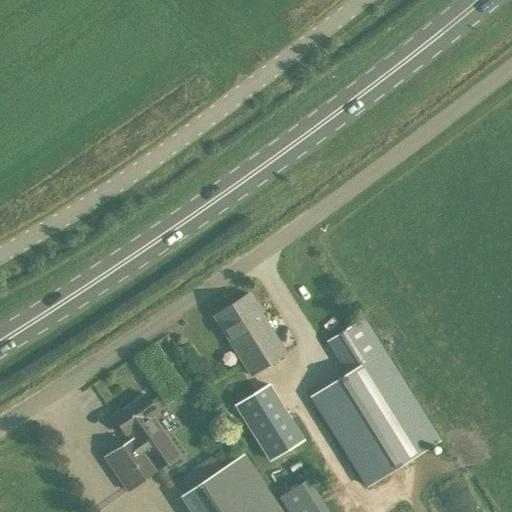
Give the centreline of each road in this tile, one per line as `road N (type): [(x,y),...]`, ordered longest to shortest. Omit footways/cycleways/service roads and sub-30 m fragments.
road 1 (unclassified): [(511,64),(298,229),(0,426)]
road 2 (primary): [(0,342),(251,174),(483,0)]
road 3 (unclassified): [(0,252),(125,178),(361,0)]
